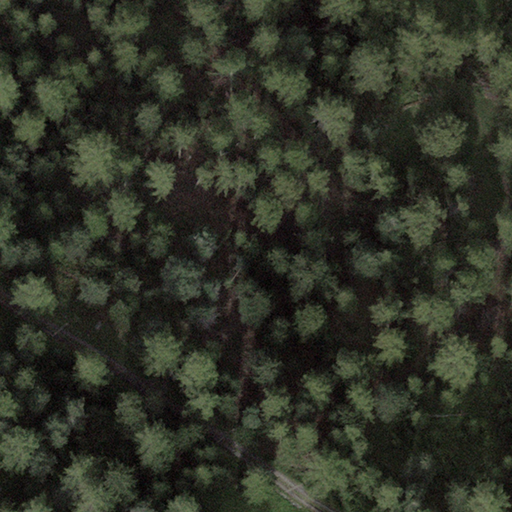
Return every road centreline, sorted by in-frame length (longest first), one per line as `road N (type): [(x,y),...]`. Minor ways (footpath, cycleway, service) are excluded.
road 1 (track): [(0,296),(335,511)]
road 2 (track): [(511,221),(455,95),(334,44),(300,0)]
